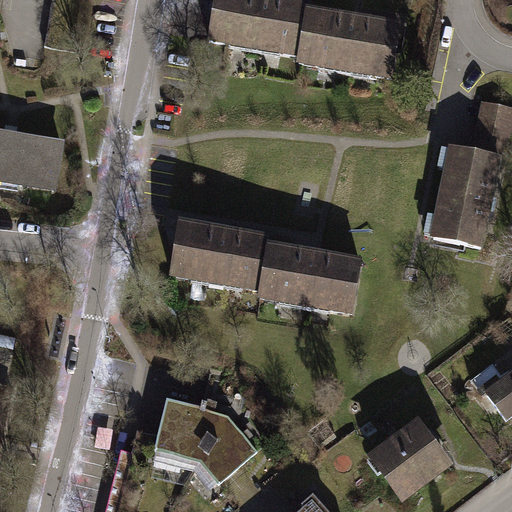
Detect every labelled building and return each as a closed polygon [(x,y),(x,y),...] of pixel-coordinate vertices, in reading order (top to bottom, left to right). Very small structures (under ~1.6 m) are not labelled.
[(86,0),(53,0),(46,48),(78,53),(86,0)] [(282,54),(302,58),(309,15),(310,8),(265,0),(262,0),(216,0),(210,43),(230,46),(232,46),(232,41),(281,49),(280,54),(282,54)] [(355,23),(309,15),(302,58),(301,66),(319,68),(320,69),(321,63),(370,71),(369,76),(370,77),(393,80),(401,30),(355,23)] [(232,46),(230,46),(229,51),(281,59),(282,54),(280,54),(281,49),(232,41),(232,46)] [(370,81),(370,77),(369,76),(370,71),(321,63),(320,69),(319,68),(318,73),(370,81)] [(511,121),(511,111),(484,105),(475,147),(506,153),(511,121)] [(4,137),(0,136),(0,182),(54,191),(61,146),(16,139),(17,136),(11,135),(4,134),(4,137)] [(439,218),(434,240),(481,249),(499,161),(453,151),(448,172),(447,172),(438,218),(439,218)] [(243,289),(263,292),(270,250),(271,242),(226,235),(180,227),(172,277),(192,280),(193,281),(194,275),(243,283),(242,289),(243,289)] [(313,257),(270,250),(263,292),(262,300),(280,303),(281,303),(282,298),(331,306),(330,311),(331,311),(353,314),(361,265),(313,257)] [(193,281),(192,280),(191,285),(243,293),(243,289),(242,289),(243,283),(194,275),(193,281)] [(281,303),(280,303),(279,307),(331,316),(331,311),(330,311),(331,306),(282,298),(281,303)] [(17,339),(0,335),(0,347),(14,351),(17,339)] [(487,397),(506,422),(511,417),(511,376),(504,383),(492,368),(470,384),(483,400),(487,397)] [(0,386),(0,440),(1,440),(12,389),(0,386)] [(226,511),(273,472),(228,419),(206,413),(208,407),(202,406),(201,412),(167,403),(159,439),(137,434),(132,455),(132,457),(133,457),(119,511),(226,511)] [(418,428),(374,460),(403,498),(447,466),(434,449),(437,447),(426,432),(423,434),(418,428)] [(132,457),(132,455),(121,452),(106,511),(119,511),(133,457),(132,457)] [(327,511),(313,497),(302,508),(305,511),(303,511),(327,511)]
